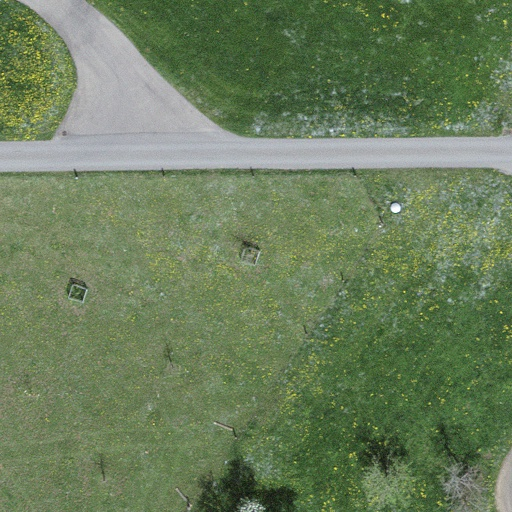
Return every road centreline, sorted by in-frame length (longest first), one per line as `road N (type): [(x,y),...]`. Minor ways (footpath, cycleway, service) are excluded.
road 1 (unclassified): [(511,145),(0,150)]
road 2 (track): [(53,0),(116,61),(127,96),(122,146)]
